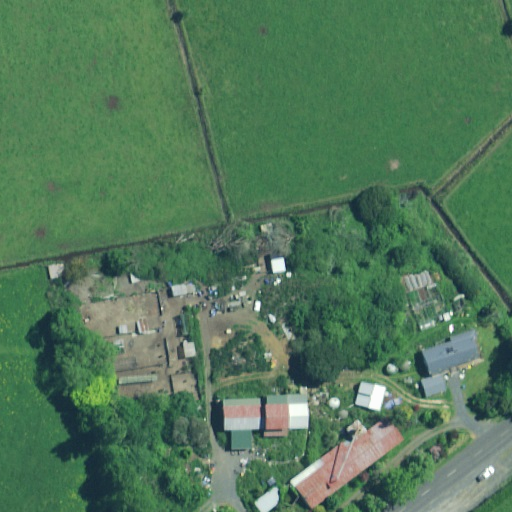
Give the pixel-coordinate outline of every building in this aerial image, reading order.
[(194,294),(191,279),(170,283),(172,297),(194,294)] [(477,358),(468,332),(448,339),(450,342),(421,352),(429,375),(477,358)] [(194,343),(183,343),(184,358),(195,357),(194,343)] [(444,392),(440,376),(421,381),(426,397),(444,392)] [(372,386),(360,383),(357,394),(370,397),(372,386)] [(369,399),(356,397),(355,406),(367,408),(369,399)] [(307,429),(306,405),(221,407),(222,431),(287,429),(307,429)] [(402,439),(384,416),(342,448),(339,444),(288,482),(309,510),(402,439)] [(265,511),(283,500),(275,487),(252,503),(258,511),(265,511)]
